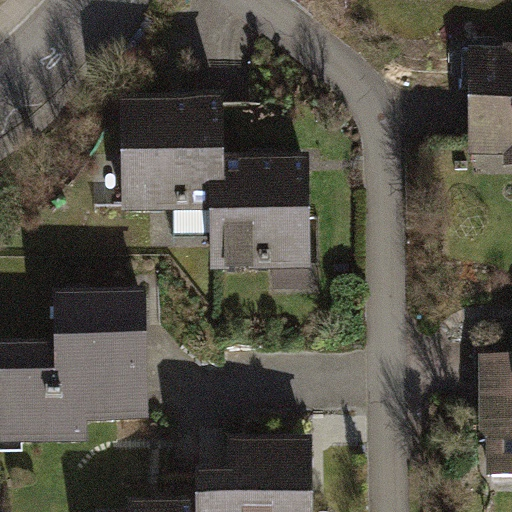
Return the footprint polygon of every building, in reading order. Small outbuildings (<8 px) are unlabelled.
[(511,60),(471,60),(468,158),(511,159),(511,179),(511,60)] [(127,98),(126,210),(177,210),(177,239),(224,239),(224,153),(224,98),(127,98)] [(273,296),(317,296),(317,267),(310,267),(310,153),(224,153),(224,239),(224,265),(273,265),(273,296)] [(83,425),(156,424),(154,296),(61,298),(62,343),(2,344),(3,385),(0,385),(0,454),(27,454),(27,443),(84,442),(83,425)] [(511,356),(491,356),(490,480),(511,480),(511,356)] [(208,511),(314,511),(316,437),(236,435),(235,459),(209,458),(209,495),(208,511)] [(208,511),(209,495),(135,493),(134,511),(208,511)]
